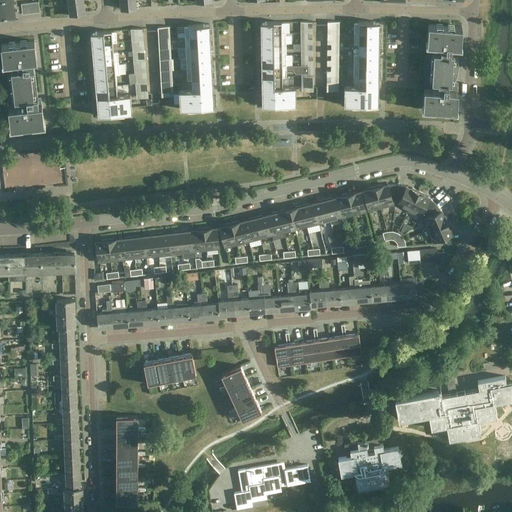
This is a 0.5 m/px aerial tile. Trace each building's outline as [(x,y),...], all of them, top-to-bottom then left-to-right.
[(13,0),(0,0),(0,16),(15,15),(13,0)] [(67,2),(67,0),(59,1),(60,5),(68,4),(69,15),(84,13),(83,0),(67,2)] [(134,0),(119,0),(120,9),(137,7),(137,2),(134,2),(134,0)] [(21,4),(22,15),(39,12),(38,2),(21,4)] [(262,22),(260,22),(260,27),(260,34),(281,33),(281,22),(262,22)] [(354,23),(354,33),(379,33),(379,27),(379,22),(377,22),(358,22),(358,23),(354,23)] [(188,27),(184,27),(185,37),(210,35),(209,29),(209,24),(207,24),(188,25),(188,27)] [(433,52),(432,66),(458,68),(458,66),(458,64),(458,62),(457,60),(457,58),(456,56),(455,54),(460,52),(461,27),(428,25),(426,44),(440,45),(440,52),(433,52)] [(111,31),(90,33),(91,37),(91,44),(112,42),(116,42),(115,32),(111,32),(111,31)] [(281,33),(260,34),(260,44),(285,44),(285,33),(281,33)] [(379,33),(354,33),(354,44),(358,44),(379,44),(379,33)] [(210,35),(185,37),(185,48),(210,46),(210,35)] [(11,71),(13,86),(35,83),(33,61),(36,60),(34,41),(1,45),(3,64),(17,63),(18,70),(11,71)] [(112,42),(91,44),(91,45),(93,44),(94,48),(92,48),(92,55),(113,53),(112,42)] [(285,44),(260,44),(261,55),(286,55),(285,44)] [(379,44),(358,44),(358,55),(379,55),(379,44)] [(210,46),(185,48),(186,58),(211,57),(210,46)] [(113,53),(92,55),(93,65),(118,63),(117,53),(113,53)] [(286,55),(261,55),(261,66),(286,66),(286,55)] [(379,66),(379,55),(358,55),(354,55),(353,65),(379,66)] [(211,57),(186,58),(187,69),(211,68),(211,57)] [(118,63),(93,65),(94,76),(115,74),(119,74),(118,63)] [(379,66),(353,65),(353,76),(378,77),(379,66)] [(286,66),(261,66),(261,77),(282,76),(286,76),(286,66)] [(458,68),(432,66),(431,81),(438,82),(438,90),(424,89),(423,108),(456,110),(457,85),(453,83),(454,81),(455,79),(456,77),(457,75),(457,73),(458,71),(458,68)] [(211,68),(187,69),(187,80),(191,80),(212,79),(211,68)] [(115,74),(94,76),(95,87),(116,85),(115,74)] [(282,76),(261,77),(261,88),(282,87),(282,76)] [(378,77),(353,76),(353,86),(353,87),(378,87),(378,77)] [(191,80),(192,90),(213,89),(212,79),(191,80)] [(35,83),(13,86),(15,100),(21,100),(22,107),(8,109),(10,128),(43,124),(41,105),(38,106),(35,83)] [(116,85),(95,87),(96,98),(117,96),(116,85)] [(282,87),(261,88),(262,105),(296,105),(295,86),(282,87)] [(344,86),(344,105),(378,105),(378,94),(378,88),(378,87),(353,87),(353,86),(344,86)] [(192,90),(178,91),(180,109),(214,107),(213,89),(192,90)] [(117,96),(96,98),(96,101),(97,104),(98,115),(132,112),(130,94),(117,96)] [(392,204),(395,204),(396,193),(397,184),(387,184),(376,187),(381,207),(392,204)] [(397,184),(395,204),(397,205),(408,210),(418,191),(412,188),(411,189),(406,186),(397,184)] [(368,210),(381,207),(376,187),(363,191),(368,210)] [(354,192),(348,193),(353,214),(365,211),(360,191),(354,193),(354,192)] [(419,215),(421,217),(429,209),(423,207),(428,197),(423,195),(423,194),(418,191),(408,210),(419,215)] [(341,196),(336,197),(341,217),(353,214),(348,193),(341,195),(341,196)] [(331,198),(324,199),(330,220),(341,217),(336,197),(331,199),(331,198)] [(318,202),(313,203),(318,223),(330,220),(324,199),(318,201),(318,202)] [(307,204),(301,205),(306,226),(318,223),(313,203),(308,205),(307,204)] [(423,219),(428,230),(447,222),(445,216),(443,216),(441,211),(438,207),(435,203),(429,209),(421,217),(423,219)] [(295,208),(290,209),(295,229),(306,226),(301,205),(295,207),(295,208)] [(284,210),(278,211),(283,232),(295,229),(290,209),(285,211),(284,210)] [(271,214),(266,215),(271,235),(283,232),(278,211),(272,213),(271,214)] [(261,216),(254,217),(260,238),(271,235),(266,215),(261,217),(261,216)] [(248,220),(243,221),(248,241),(260,238),(254,217),(248,219),(248,220)] [(237,221),(231,223),(237,244),(248,241),(243,221),(238,222),(237,221)] [(447,222),(428,230),(433,243),(431,243),(443,242),(441,238),(451,234),(449,229),(450,228),(447,222)] [(237,244),(231,223),(225,225),(225,226),(220,227),(225,247),(237,244)] [(210,227),(203,228),(206,249),(218,248),(216,228),(210,228),(210,227)] [(197,230),(192,231),(194,251),(206,249),(203,228),(197,229),(197,230)] [(186,230),(179,231),(182,252),(194,251),(192,231),(186,231),(186,230)] [(173,233),(168,233),(170,253),(182,252),(179,231),(173,232),(173,233)] [(420,234),(424,246),(431,243),(426,231),(420,234)] [(162,233),(156,234),(158,255),(170,253),(168,233),(163,234),(162,233)] [(149,236),(144,236),(146,256),(158,255),(156,234),(149,234),(149,236)] [(125,238),(120,239),(122,259),(134,258),(132,236),(126,237),(125,238)] [(138,236),(132,236),(134,258),(146,256),(144,236),(139,237),(138,236)] [(114,238),(108,239),(110,260),(122,259),(120,239),(115,240),(114,238)] [(110,260),(108,239),(102,240),(101,241),(96,242),(98,262),(110,260)] [(408,263),(414,262),(414,263),(420,263),(419,251),(413,251),(407,252),(408,263)] [(41,253),(41,270),(75,269),(74,252),(41,253)] [(41,253),(8,254),(8,272),(8,281),(25,280),(25,271),(41,270),(41,253)] [(8,254),(0,254),(0,271),(8,272),(8,254)] [(351,255),(350,273),(365,274),(365,256),(351,255)] [(185,274),(186,282),(197,280),(196,272),(185,274)] [(380,285),(370,286),(369,286),(370,300),(385,299),(383,275),(384,275),(384,273),(379,274),(380,285)] [(389,275),(384,275),(383,275),(385,299),(401,298),(400,284),(389,285),(389,282),(389,275)] [(350,288),(339,289),(340,303),(355,302),(353,279),(354,279),(354,276),(349,277),(350,288)] [(138,289),(152,289),(151,278),(125,280),(125,287),(133,287),(133,283),(137,283),(138,289)] [(309,292),(309,294),(310,306),(325,304),(323,281),(324,281),(324,278),(318,278),(319,291),(309,292)] [(358,279),(354,279),(353,279),(355,302),(370,300),(369,286),(370,286),(369,280),(358,281),(358,279)] [(328,280),(324,281),(323,281),(325,304),(340,303),(339,289),(329,290),(329,287),(328,280)] [(400,284),(401,298),(416,296),(415,282),(404,283),(404,280),(399,281),(400,284)] [(288,295),(278,296),(279,310),(294,309),(291,282),(287,282),(288,292),(288,295)] [(298,282),(291,282),(294,309),(310,308),(310,306),(309,294),(299,295),(298,282)] [(118,283),(111,284),(112,292),(124,290),(124,283),(118,284),(118,283)] [(110,291),(109,284),(97,285),(98,292),(110,291)] [(218,302),(218,303),(219,315),(234,314),(232,284),(227,285),(228,298),(228,301),(218,302)] [(238,284),(232,284),(234,314),(249,313),(248,299),(239,300),(238,284)] [(269,284),(262,285),(264,312),(279,310),(278,296),(268,297),(268,294),(270,294),(269,284)] [(259,298),(248,299),(249,313),(264,312),(262,285),(257,285),(258,295),(259,298)] [(206,293),(201,294),(203,319),(219,318),(219,315),(218,303),(208,304),(207,301),(206,293)] [(198,305),(187,306),(188,320),(203,319),(201,294),(196,294),(198,302),(198,305)] [(167,308),(157,309),(158,323),(173,322),(172,304),(171,295),(166,295),(167,305),(167,308)] [(56,300),(57,313),(77,312),(77,310),(75,310),(74,299),(56,300)] [(111,310),(110,300),(106,301),(107,309),(102,309),(103,314),(97,314),(98,328),(113,327),(111,310)] [(146,300),(141,301),(142,307),(143,324),(158,323),(157,309),(147,309),(147,307),(146,300)] [(177,304),(172,304),(173,322),(188,320),(187,306),(177,307),(177,304)] [(138,311),(127,311),(128,325),(143,324),(142,307),(137,307),(138,311)] [(117,309),(111,310),(113,327),(128,325),(127,311),(117,312),(117,309)] [(60,326),(73,326),(75,326),(75,315),(77,314),(77,312),(57,313),(57,326),(60,326)] [(60,326),(61,342),(74,342),(73,326),(60,326)] [(358,333),(344,336),(347,357),(362,354),(358,333)] [(344,336),(330,338),(333,359),(347,357),(344,336)] [(330,338),(316,340),(319,361),(333,359),(330,338)] [(316,340),(302,342),(305,363),(319,361),(316,340)] [(61,342),(61,358),(74,358),(74,342),(61,342)] [(302,342),(288,344),(292,365),(305,363),(302,342)] [(288,344),(274,346),(277,367),(292,365),(288,344)] [(192,353),(179,356),(183,377),(196,375),(192,353)] [(179,356),(167,358),(172,379),(183,377),(179,356)] [(61,358),(62,375),(75,374),(74,358),(61,358)] [(167,358),(156,360),(160,382),(172,379),(167,358)] [(156,360),(143,363),(147,384),(160,382),(156,360)] [(240,366),(221,375),(226,386),(246,377),(240,366)] [(62,375),(62,391),(76,390),(75,374),(62,375)] [(455,393),(441,396),(440,390),(394,399),(398,420),(427,415),(430,429),(446,426),(448,439),(480,433),(477,420),(496,417),(493,402),(511,398),(511,381),(506,383),(504,376),(477,381),(479,389),(464,391),(464,390),(460,391),(456,391),(455,391),(455,393)] [(246,377),(226,386),(231,397),(251,388),(246,377)] [(251,388),(231,397),(236,408),(256,399),(251,388)] [(62,391),(63,407),(76,406),(76,390),(62,391)] [(222,402),(224,408),(233,403),(230,398),(222,402)] [(256,399),(236,408),(242,420),(261,411),(256,399)] [(63,407),(64,423),(77,423),(76,406),(63,407)] [(137,416),(116,416),(116,429),(137,429),(137,416)] [(64,423),(64,439),(78,439),(77,423),(64,423)] [(137,429),(116,429),(116,441),(137,441),(137,429)] [(64,439),(65,455),(78,455),(78,439),(64,439)] [(137,441),(116,441),(116,453),(137,453),(137,441)] [(338,458),(341,475),(354,472),(357,488),(389,482),(386,466),(401,463),(397,447),(383,450),(382,444),(366,447),(365,441),(344,445),(346,457),(338,458)] [(137,453),(116,453),(116,465),(137,465),(137,453)] [(65,455),(66,472),(79,471),(78,455),(65,455)] [(234,493),(237,508),(237,507),(252,505),(251,500),(266,497),(265,493),(281,490),(280,486),(287,485),(287,484),(310,480),(307,465),(278,470),(276,463),(238,470),(242,491),(234,493)] [(137,465),(116,465),(116,477),(137,477),(137,465)] [(66,472),(66,488),(79,487),(79,471),(66,472)] [(137,477),(116,477),(116,489),(137,489),(137,477)] [(64,488),(65,501),(84,500),(84,498),(82,498),(82,487),(79,487),(66,488),(64,488)] [(137,489),(116,489),(116,502),(137,502),(137,489)] [(84,500),(65,501),(65,511),(82,511),(82,504),(84,503),(84,500)]
